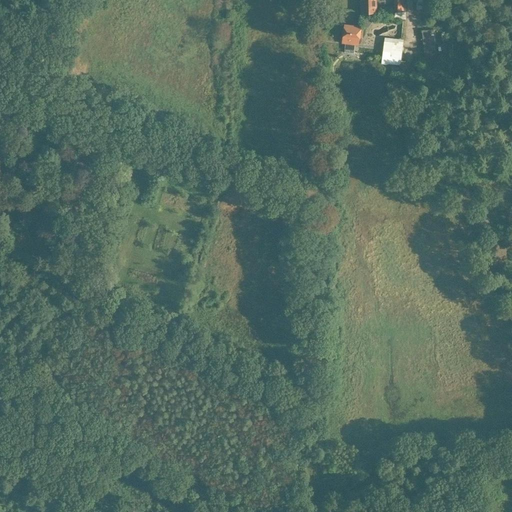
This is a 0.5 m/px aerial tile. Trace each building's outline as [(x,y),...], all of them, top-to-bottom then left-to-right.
[(361,0),(361,13),(377,12),(376,0),(361,0)] [(405,19),(405,11),(393,11),(393,19),(405,19)] [(342,42),(359,44),(361,26),(344,24),(342,42)] [(422,52),(435,52),(434,28),(421,29),(422,52)] [(385,39),(382,62),(400,64),(403,41),(385,39)]
